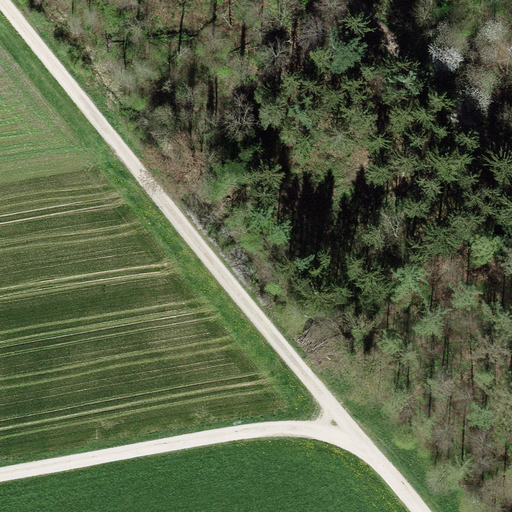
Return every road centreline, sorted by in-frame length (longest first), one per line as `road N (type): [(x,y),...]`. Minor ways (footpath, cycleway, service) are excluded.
road 1 (track): [(6,0),(414,511)]
road 2 (track): [(357,442),(320,430),(254,429),(0,473)]
road 3 (track): [(356,0),(451,112),(511,147)]
